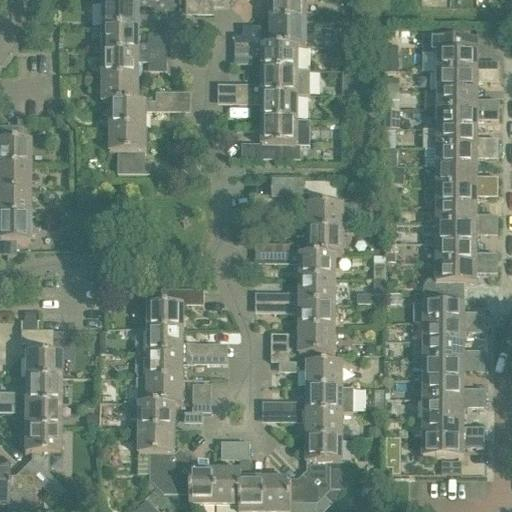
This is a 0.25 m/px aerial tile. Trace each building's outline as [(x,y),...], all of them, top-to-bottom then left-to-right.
[(132,0),(103,0),(104,5),(104,31),(140,32),(140,6),(133,6),(132,0)] [(270,0),(271,24),(306,24),(306,0),(270,0)] [(205,19),(205,1),(196,1),(196,19),(205,19)] [(214,19),(214,1),(205,1),(205,19),(214,19)] [(306,49),(306,24),(271,24),(271,40),(234,40),(234,49),(298,49),(306,49)] [(139,48),(140,32),(104,31),(104,56),(139,56),(149,56),(149,48),(139,48)] [(438,75),(499,76),(499,66),(478,66),(478,56),(477,56),(477,40),(431,40),(430,56),(438,56),(438,75)] [(149,56),(167,56),(167,48),(149,48),(149,56)] [(298,75),(298,74),(298,49),(234,49),(234,58),(262,58),(262,74),(298,75)] [(384,49),(384,75),(397,75),(397,50),(384,49)] [(139,57),(139,56),(104,56),(104,80),(139,81),(139,66),(150,66),(167,66),(167,56),(149,56),(149,57),(139,57)] [(298,100),(298,99),(310,99),(310,74),(298,74),(298,75),(262,74),(262,99),(298,100)] [(498,86),(499,76),(438,75),(438,94),(478,95),(478,86),(498,86)] [(139,106),(139,81),(104,80),(104,106),(111,106),(139,106)] [(399,94),(399,82),(387,82),(384,82),(384,94),(387,94),(399,94)] [(477,104),(478,95),(438,94),(438,113),(498,114),(498,104),(477,104)] [(157,106),(173,106),(173,96),(157,96),(157,106)] [(399,113),(399,96),(387,96),(383,96),(383,113),(387,113),(399,113)] [(252,109),(252,99),(236,99),(236,109),(252,109)] [(298,124),(298,123),(298,100),(262,99),(262,124),(298,124)] [(157,106),(139,106),(111,106),(111,131),(146,131),(146,116),(173,117),(173,106),(157,106)] [(400,133),(401,114),(384,113),(383,132),(400,133)] [(498,124),(498,114),(438,113),(438,133),(477,133),(477,124),(498,124)] [(242,163),(284,163),(300,163),(300,149),(310,149),(310,124),(298,123),(298,124),(262,124),(262,148),(242,148),(242,163)] [(16,144),(16,130),(0,130),(0,169),(29,170),(29,144),(16,144)] [(146,157),(146,131),(111,131),(111,156),(118,156),(118,178),(150,179),(150,166),(145,166),(145,157),(146,157)] [(477,142),(477,133),(438,133),(424,133),(424,152),(426,152),(498,153),(498,143),(477,142)] [(498,163),(498,153),(426,152),(426,170),(438,171),(477,172),(477,163),(498,163)] [(398,170),(399,153),(387,153),(385,153),(385,170),(387,170),(398,170)] [(0,194),(29,194),(29,170),(0,169),(0,194)] [(404,188),(405,171),(385,170),(384,187),(387,187),(387,190),(392,191),(392,187),(404,188)] [(477,181),(477,172),(438,171),(437,190),(498,191),(498,181),(477,181)] [(357,208),(344,208),(336,208),(336,186),(304,186),(304,200),(309,200),(309,208),(308,208),(308,233),(344,233),(343,234),(357,234),(357,208)] [(498,201),(498,191),(437,190),(437,209),(477,210),(477,201),(498,201)] [(0,219),(28,220),(29,194),(0,194),(0,219)] [(477,219),(477,210),(437,209),(437,229),(497,229),(497,219),(477,219)] [(28,245),(28,220),(0,219),(0,258),(15,259),(15,245),(28,245)] [(497,239),(497,229),(437,229),(437,248),(476,248),(476,239),(497,239)] [(343,259),(343,234),(344,233),(308,233),(308,247),(290,247),(290,248),(274,248),(274,258),(290,258),(300,258),(308,258),(335,258),(335,259),(343,259)] [(72,240),(70,240),(61,240),(61,254),(72,254),(72,240)] [(476,257),(476,248),(437,248),(437,267),(497,268),(497,258),(476,257)] [(290,268),(290,258),(274,258),(274,268),(290,268)] [(335,284),(335,259),(335,258),(308,258),(300,258),(300,284),(335,284)] [(497,278),(497,268),(437,267),(437,281),(433,281),(430,282),(427,284),(424,288),(423,292),(423,297),(425,297),(464,297),(464,287),(476,287),(476,278),(497,278)] [(386,284),(386,268),(374,268),(374,284),(386,284)] [(335,308),(335,284),(300,284),(300,297),(289,297),(289,298),(274,298),(274,307),(335,308)] [(386,299),(386,284),(374,284),(374,299),(386,299)] [(148,333),(183,334),(184,309),(203,309),(204,294),(162,293),(161,307),(148,307),(148,333)] [(464,307),(464,297),(425,297),(425,308),(414,308),(414,327),(424,327),(424,326),(485,327),(485,317),(465,317),(465,307),(464,307)] [(371,308),(371,298),(357,298),(357,308),(371,308)] [(335,333),(335,308),(274,307),(274,318),(289,318),(289,319),(300,319),(300,333),(335,333)] [(485,337),(485,327),(424,326),(424,327),(424,346),(464,346),(464,337),(485,337)] [(148,333),(139,333),(136,339),(136,351),(140,358),(209,359),(209,348),(195,348),(195,347),(183,347),(183,334),(148,333)] [(335,358),(335,333),(300,333),(300,358),(335,358)] [(71,343),(71,335),(21,334),(20,347),(25,347),(25,356),(24,356),(23,382),(59,382),(59,357),(51,357),(51,342),(71,343)] [(464,355),(464,346),(424,346),(424,365),(485,366),(485,356),(464,355)] [(290,356),(290,348),(272,348),(271,357),(290,356)] [(271,366),(289,366),(290,356),(271,357),(271,366)] [(209,368),(209,359),(140,358),(136,363),(136,376),(139,382),(147,382),(147,383),(183,383),(183,369),(209,368)] [(485,376),(485,366),(424,365),(424,384),(464,384),(464,375),(485,376)] [(307,392),(343,392),(343,366),(307,366),(307,392)] [(59,407),(59,382),(23,382),(23,407),(59,407)] [(183,409),(183,383),(147,383),(147,407),(147,408),(175,408),(175,409),(183,409)] [(464,393),(464,384),(424,384),(424,403),(485,404),(485,394),(464,393)] [(343,417),(343,392),(307,392),(307,406),(281,406),(281,417),(297,417),(307,417),(343,417)] [(0,406),(13,407),(14,397),(0,396),(0,406)] [(211,408),(211,399),(193,399),(193,408),(211,408)] [(485,414),(485,404),(424,403),(424,422),(464,423),(464,414),(485,414)] [(0,416),(13,417),(13,407),(0,406),(0,416)] [(59,432),(59,407),(23,407),(23,431),(59,432)] [(147,408),(147,407),(139,407),(139,432),(175,432),(175,409),(175,408),(147,408)] [(211,417),(211,408),(193,408),(193,417),(211,417)] [(297,426),(297,417),(281,417),(281,426),(297,426)] [(343,442),(343,417),(307,417),(307,442),(343,442)] [(464,432),(464,423),(424,422),(424,441),(484,442),(485,432),(464,432)] [(59,458),(59,432),(23,431),(23,457),(30,457),(30,464),(23,472),(41,490),(55,505),(65,495),(48,477),(48,458),(59,458)] [(175,458),(175,432),(139,432),(139,458),(150,458),(150,484),(157,491),(175,473),(168,465),(168,458),(175,458)] [(484,452),(484,442),(424,441),(423,461),(463,462),(464,452),(484,452)] [(342,466),(343,442),(307,442),(307,467),(313,467),(313,474),(306,482),(324,500),(333,508),(342,499),(342,493),(346,493),(346,466),(342,466)] [(386,472),(393,472),(393,479),(401,479),(401,442),(386,442),(386,472)] [(241,464),(241,446),(232,446),(232,464),(241,464)] [(461,480),(461,466),(442,466),(442,479),(442,480),(461,480)] [(33,511),(33,498),(41,490),(23,472),(15,480),(8,479),(8,473),(0,472),(0,508),(7,509),(7,511),(33,511)] [(215,509),(215,474),(190,474),(190,481),(183,481),(175,473),(157,491),(164,498),(190,498),(190,509),(215,509)] [(241,482),(241,474),(215,474),(215,509),(239,510),(240,510),(240,482),(241,482)] [(265,511),(265,482),(241,482),(240,482),(240,510),(239,510),(239,511),(265,511)] [(328,511),(333,508),(324,500),(306,482),(298,489),(291,489),(291,482),(265,482),(265,511),(328,511)]
